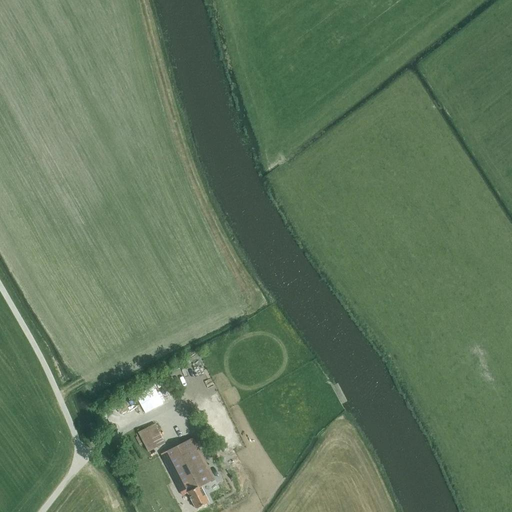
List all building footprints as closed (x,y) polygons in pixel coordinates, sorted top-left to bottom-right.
[(167,382),(163,385),(168,395),(173,392),(167,382)] [(157,401),(149,389),(145,392),(152,403),(157,401)] [(154,423),(148,426),(138,432),(148,451),(158,446),(165,443),(154,423)] [(244,433),(239,434),(243,448),(248,446),(244,433)] [(196,509),(209,502),(200,486),(214,479),(193,438),(161,454),(182,495),(188,492),(196,509)]
